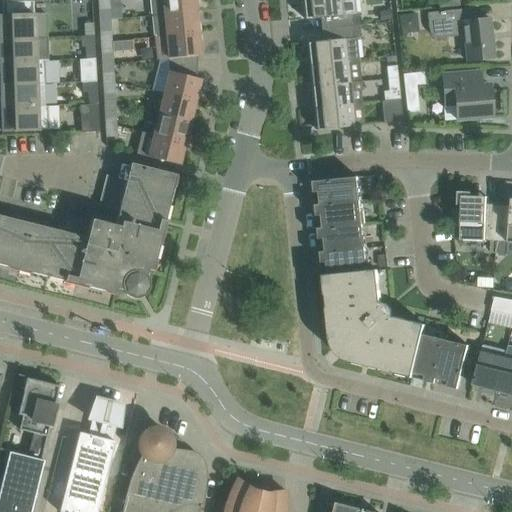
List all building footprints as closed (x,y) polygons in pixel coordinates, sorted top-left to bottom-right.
[(108,0),(97,0),(98,10),(109,10),(108,0)] [(150,0),(152,16),(163,15),(196,12),(195,0),(150,0)] [(320,18),(321,30),(359,26),(358,14),(355,14),(353,0),(302,0),(304,20),(320,18)] [(447,0),(448,2),(439,3),(439,9),(459,7),(457,0),(447,0)] [(0,16),(0,39),(47,38),(46,15),(33,15),(33,2),(2,3),(2,16),(0,16)] [(468,9),(426,14),(428,30),(430,34),(432,37),(435,38),(439,39),(463,37),(466,62),(494,59),(489,19),(470,21),(468,9)] [(152,16),(154,37),(166,36),(166,37),(198,34),(196,12),(163,15),(152,16)] [(83,25),(84,37),(93,37),(92,24),(83,25)] [(307,44),(309,66),(358,61),(356,39),(360,39),(359,26),(321,30),(322,42),(307,44)] [(99,32),(100,43),(111,42),(110,32),(99,32)] [(157,60),(168,59),(197,56),(201,56),(198,34),(166,37),(166,36),(154,37),(157,60)] [(85,50),(85,60),(94,60),(93,37),(84,37),(80,38),(81,51),(85,50)] [(0,39),(0,62),(43,61),(47,61),(47,38),(0,39)] [(111,42),(100,43),(100,54),(112,53),(111,42)] [(168,72),(163,94),(195,102),(200,80),(196,79),(197,56),(168,59),(168,72)] [(94,60),(85,60),(79,60),(81,83),(95,83),(95,72),(94,60)] [(0,62),(0,70),(1,86),(44,84),(43,61),(0,62)] [(309,66),(311,87),(361,82),(358,61),(309,66)] [(386,68),(387,80),(397,79),(396,67),(386,68)] [(489,85),(480,86),(479,72),(442,75),(444,106),(454,105),(456,121),(491,118),(489,85)] [(101,74),(102,84),(113,84),(113,73),(101,74)] [(423,75),(403,77),(404,88),(424,86),(423,75)] [(397,79),(387,80),(388,93),(399,91),(397,79)] [(311,87),(313,109),(351,105),(350,92),(362,91),(361,82),(311,87)] [(1,86),(1,108),(45,107),(44,84),(1,86)] [(113,84),(102,84),(103,95),(114,94),(113,84)] [(87,93),(88,106),(97,105),(96,92),(87,93)] [(163,94),(158,115),(190,123),(195,102),(163,94)] [(381,102),(383,124),(402,122),(400,100),(381,102)] [(351,105),(313,109),(316,131),(353,127),(363,126),(361,104),(351,105)] [(97,105),(88,106),(79,106),(81,133),(99,133),(97,105)] [(45,107),(1,108),(2,132),(45,130),(45,107)] [(158,115),(153,136),(185,144),(190,123),(158,115)] [(104,117),(104,128),(116,127),(115,116),(104,117)] [(116,127),(104,128),(105,138),(116,137),(116,127)] [(185,144),(153,136),(147,158),(179,166),(185,144)] [(154,262),(159,244),(154,243),(159,221),(164,222),(173,187),(168,186),(171,174),(130,164),(126,181),(106,176),(98,208),(118,213),(114,226),(91,220),(86,238),(75,235),(73,241),(41,233),(43,227),(18,221),(17,226),(0,222),(0,265),(8,268),(9,262),(31,268),(30,273),(64,282),(66,277),(88,282),(86,287),(104,292),(106,287),(121,291),(122,292),(123,293),(124,295),(125,296),(127,297),(128,298),(131,299),(133,299),(135,299),(137,299),(138,299),(141,298),(142,297),(144,296),(145,294),(146,292),(147,291),(148,289),(148,287),(148,286),(148,285),(148,283),(148,281),(147,279),(146,277),(145,276),(149,261),(154,262)] [(315,206),(360,202),(362,202),(361,187),(359,187),(358,178),(313,182),(314,193),(316,193),(317,205),(315,206)] [(485,241),(496,242),(499,205),(486,204),(487,197),(462,196),(461,216),(453,215),(453,213),(451,213),(453,233),(460,234),(460,240),(485,241)] [(507,243),(511,243),(511,198),(511,199),(511,206),(499,205),(496,242),(507,242),(507,243)] [(318,229),(318,230),(363,225),(363,226),(365,225),(363,210),(361,211),(360,202),(315,206),(316,216),(318,216),(320,229),(318,229)] [(320,252),(320,253),(365,249),(367,249),(366,234),(363,234),(363,226),(363,225),(318,230),(319,240),(321,240),(322,252),(320,252)] [(325,276),(324,276),(325,276),(368,272),(367,271),(370,271),(368,257),(366,257),(365,249),(320,253),(321,263),(323,263),(325,276)] [(412,378),(412,377),(411,376),(422,334),(422,335),(423,333),(425,325),(391,317),(391,321),(387,320),(388,314),(383,308),(377,309),(377,305),(380,304),(377,270),(370,271),(367,271),(368,272),(325,276),(324,276),(323,276),(325,296),(335,295),(336,307),(326,308),(329,340),(339,339),(340,346),(345,352),(351,353),(349,363),(380,370),(382,361),(395,364),(392,373),(412,378)] [(491,311),(511,316),(511,300),(494,297),(491,311)] [(424,381),(434,384),(445,340),(436,338),(437,336),(423,333),(422,335),(422,334),(411,376),(412,377),(412,376),(424,379),(424,381)] [(460,377),(474,380),(479,360),(466,357),(468,346),(459,344),(459,342),(445,338),(445,340),(434,384),(435,382),(447,385),(447,387),(457,390),(460,377)] [(472,386),(496,392),(507,352),(482,346),(479,360),(474,380),(472,386)] [(496,392),(511,396),(511,346),(508,346),(507,352),(496,392)] [(0,485),(0,511),(30,511),(41,469),(39,468),(49,428),(51,429),(56,411),(49,409),(56,382),(54,382),(53,388),(27,381),(19,414),(22,414),(18,430),(33,434),(27,457),(8,453),(0,485)] [(99,401),(98,405),(95,405),(87,436),(78,433),(58,511),(95,511),(113,442),(112,441),(120,411),(117,410),(118,406),(99,401)] [(147,430),(146,431),(144,432),(142,434),(141,435),(140,437),(139,439),(138,440),(138,442),(138,443),(138,445),(138,447),(138,449),(139,451),(140,453),(141,455),(142,456),(143,457),(140,465),(139,465),(137,466),(136,467),(135,469),(130,481),(128,487),(127,492),(124,501),(123,506),(122,511),(197,511),(199,509),(201,496),(202,493),(203,489),(203,487),(203,483),(203,477),(203,474),(203,470),(203,468),(202,466),(202,464),(201,462),(200,460),(198,458),(196,456),(194,455),(192,454),(191,454),(189,453),(188,453),(184,453),(182,454),(180,454),(178,456),(176,457),(169,452),(170,451),(170,450),(171,448),(171,447),(171,444),(171,443),(170,441),(170,440),(169,438),(169,437),(168,435),(166,433),(164,431),(162,430),(159,429),(157,429),(155,428),(152,429),(150,429),(147,430)] [(285,492),(266,494),(252,490),(236,480),(234,483),(233,487),(230,491),(229,495),(227,500),(226,504),(224,509),(223,511),(284,511),(285,508),(285,503),(285,499),(285,494),(285,492)]
